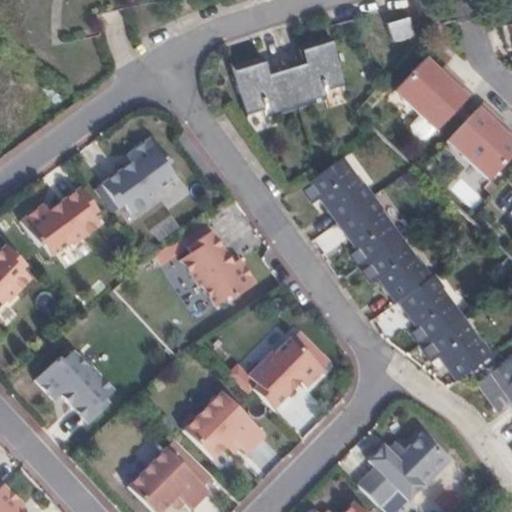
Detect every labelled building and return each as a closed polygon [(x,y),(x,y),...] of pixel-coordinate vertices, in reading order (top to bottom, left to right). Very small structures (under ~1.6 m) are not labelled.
[(414,34),(409,15),(391,20),(396,39),(414,34)] [(307,69),(287,74),(296,107),(321,101),(319,93),(343,86),(330,41),(301,49),(307,69)] [(296,107),(287,74),(271,79),(265,59),(233,68),(246,113),(266,108),(269,115),(296,107)] [(428,62),(397,93),(437,134),(473,98),(446,71),(441,75),(428,62)] [(511,136),(484,109),(447,144),(488,185),(511,161),(511,146),(506,140),(511,136)] [(420,118),(408,127),(420,143),(432,134),(420,118)] [(175,180),(146,141),(125,156),(131,166),(100,188),(122,218),(175,180)] [(320,196),(338,220),(370,196),(359,181),(356,183),(337,158),(317,171),(315,173),(299,186),(311,202),(320,196)] [(467,209),(480,200),(464,176),(451,185),(467,209)] [(104,225),(74,183),(25,217),(55,259),(104,225)] [(346,249),(358,266),(396,238),(378,214),(381,211),(370,196),(338,220),(355,243),(346,249)] [(248,283),(209,232),(172,260),(211,311),(248,283)] [(397,301),(400,298),(430,276),(417,259),(413,262),(396,238),(358,266),(371,282),(380,276),(397,301)] [(0,310),(35,276),(0,240),(0,310)] [(405,327),(418,344),(458,315),(439,288),(441,286),(432,274),(430,276),(400,298),(415,319),(405,327)] [(457,378),(491,354),(479,338),(476,339),(458,315),(418,344),(432,361),(440,355),(457,378)] [(319,370),(284,333),(239,376),(274,413),(319,370)] [(115,399),(70,350),(36,381),(80,430),(115,399)] [(511,405),(511,356),(477,382),(499,412),(510,403),(511,405)] [(263,436),(217,390),(180,428),(225,473),(263,436)] [(389,436),(365,459),(374,468),(356,485),(382,511),(402,511),(451,466),(416,430),(399,446),(389,436)] [(186,511),(213,489),(171,441),(127,480),(154,511),(186,511)] [(18,511),(26,505),(6,483),(0,488),(0,511),(18,511)] [(335,511),(322,511),(314,503),(304,511),(356,511),(346,502),(335,511)]
